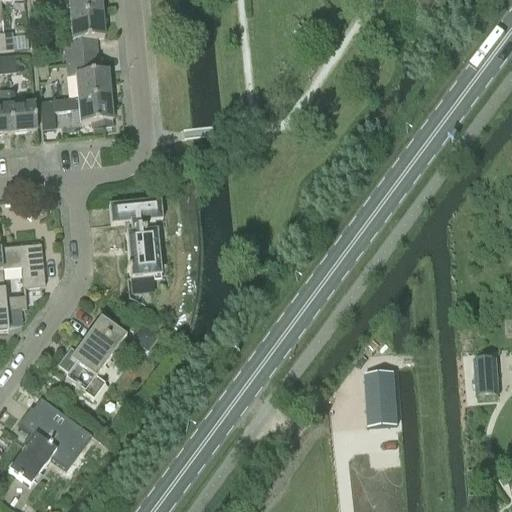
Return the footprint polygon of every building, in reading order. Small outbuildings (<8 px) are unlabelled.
[(0,0),(0,14),(0,16),(1,16),(0,6),(23,4),(22,0),(0,0)] [(29,0),(30,12),(43,10),(42,0),(29,0)] [(67,8),(71,43),(63,44),(64,57),(96,55),(95,42),(103,42),(101,25),(105,25),(105,17),(101,17),(100,5),(67,8)] [(3,37),(4,55),(13,54),(12,37),(3,37)] [(64,57),(65,68),(97,65),(96,55),(64,57)] [(5,61),(6,78),(16,77),(14,60),(5,61)] [(73,79),(75,103),(108,101),(106,75),(98,76),(97,65),(65,68),(66,80),(73,79)] [(0,138),(11,138),(9,110),(8,95),(0,95),(0,138)] [(39,106),(42,133),(55,132),(53,117),(77,115),(78,129),(89,128),(89,134),(92,133),(93,142),(104,140),(103,132),(110,132),(109,126),(110,126),(108,101),(75,103),(39,106)] [(9,110),(11,138),(35,135),(32,102),(21,103),(22,109),(9,110)] [(128,275),(128,283),(129,284),(153,282),(159,281),(154,225),(161,225),(159,204),(107,209),(109,229),(124,228),(125,238),(124,238),(127,272),(125,272),(125,275),(128,275)] [(0,294),(2,295),(0,275),(22,273),(23,293),(42,291),(38,249),(0,252),(0,294)] [(0,335),(7,335),(7,332),(20,330),(18,313),(23,313),(22,300),(3,302),(2,295),(0,294),(0,335)] [(147,328),(160,336),(166,327),(153,319),(147,328)] [(124,342),(98,323),(69,363),(65,360),(57,371),(68,379),(64,385),(92,405),(104,389),(95,382),(124,342)] [(476,401),(497,399),(495,363),(473,364),(476,401)] [(394,376),(364,378),(367,432),(397,430),(394,376)] [(45,425),(29,413),(17,430),(33,441),(30,444),(28,443),(24,449),(26,450),(8,475),(29,491),(54,456),(46,450),(58,434),(52,430),(45,425)] [(52,414),(45,425),(52,430),(59,419),(52,414)] [(91,426),(99,433),(105,425),(97,418),(91,426)]
